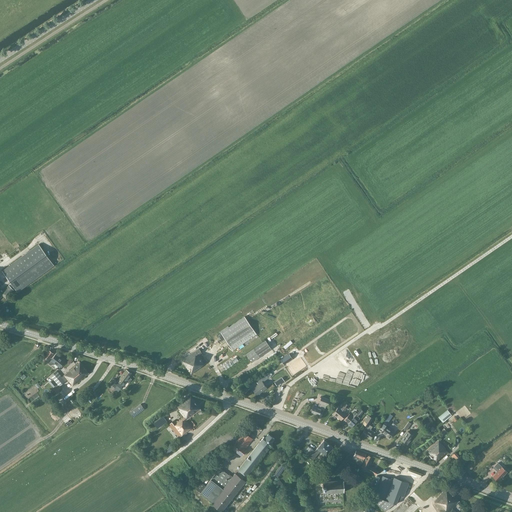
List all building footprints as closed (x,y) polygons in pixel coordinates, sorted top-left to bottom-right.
[(39,243),(2,271),(17,291),(54,264),(39,243)] [(8,285),(3,291),(2,292),(0,290),(0,299),(3,296),(6,299),(14,290),(8,285)] [(256,334),(254,330),(244,317),(229,327),(228,326),(220,332),(221,334),(218,336),(222,341),(225,339),(233,350),(256,334)] [(350,320),(338,325),(342,333),(354,328),(350,320)] [(265,340),(245,354),(251,362),(271,349),(265,340)] [(201,366),(204,364),(198,356),(202,353),(199,349),(181,360),(191,374),(201,367),(201,366)] [(48,360),(53,354),(49,350),(44,356),(48,360)] [(217,362),(226,357),(224,353),(215,357),(217,362)] [(53,363),(59,367),(64,361),(56,354),(51,361),(48,363),(51,365),(53,363)] [(76,384),(79,381),(89,373),(80,362),(62,377),(56,371),(50,376),(59,386),(67,379),(72,386),(76,383),(76,384)] [(273,369),(266,374),(268,377),(275,372),(273,369)] [(132,374),(126,370),(117,381),(115,379),(108,388),(112,391),(114,389),(118,392),(126,381),(128,383),(129,383),(131,380),(131,379),(129,377),(132,374)] [(256,395),(266,388),(262,382),(268,378),(266,374),(260,378),(260,379),(262,382),(252,389),(256,395)] [(62,389),(58,385),(53,389),(57,393),(60,391),(60,390),(62,389)] [(192,428),(192,427),(186,420),(200,410),(190,397),(177,407),(180,410),(179,411),(183,417),(176,422),(177,423),(174,425),(172,422),(169,424),(179,437),(192,428)] [(321,409),(324,410),(326,406),(328,406),(330,400),(321,397),(317,408),(313,406),(311,412),(318,415),(321,409)] [(63,414),(75,406),(70,399),(58,408),(63,414)] [(345,411),(347,408),(346,407),(347,405),(345,403),(340,409),(338,407),(333,414),(334,415),(334,417),(335,418),(336,417),(340,421),(346,414),(343,412),(344,410),(345,411)] [(129,412),(133,417),(144,409),(140,404),(129,412)] [(356,413),(348,423),(350,426),(349,427),(351,428),(352,427),(352,426),(357,420),(355,418),(358,415),(361,412),(362,410),(360,409),(359,411),(357,414),(356,413)] [(447,410),(439,417),(443,422),(451,415),(447,410)] [(348,423),(356,413),(354,412),(352,414),(353,415),(352,416),(349,414),(344,420),(348,423)] [(64,422),(69,418),(66,414),(61,418),(64,422)] [(373,418),(367,415),(362,424),(366,426),(361,434),(370,439),(374,432),(370,429),(372,426),(369,424),(373,418)] [(163,416),(153,423),(157,428),(167,421),(163,416)] [(381,432),(390,438),(394,431),(390,428),(389,429),(385,426),(387,423),(384,421),(380,427),(383,429),(381,432)] [(443,441),(450,436),(444,429),(438,434),(443,441)] [(245,449),(253,439),(243,432),(231,448),(242,456),(247,450),(245,449)] [(409,439),(412,435),(408,432),(406,436),(405,435),(402,441),(407,444),(410,440),(409,439)] [(264,437),(255,448),(264,454),(272,443),(271,443),(274,439),(267,434),(265,438),(264,437)] [(436,461),(447,452),(444,449),(445,448),(439,441),(441,440),(439,438),(438,440),(425,451),(436,461)] [(317,448),(314,451),(310,448),(306,454),(313,459),(320,451),(322,453),(320,455),(323,458),(325,455),(326,455),(333,447),(323,440),(317,448)] [(246,477),(264,454),(255,448),(238,470),(239,470),(236,474),(235,473),(232,476),(229,474),(229,475),(220,468),(200,493),(212,502),(211,504),(221,511),(245,481),(243,479),(245,476),(246,477)] [(366,454),(356,450),(353,458),(358,460),(357,462),(362,464),(366,454)] [(373,474),(376,469),(368,466),(372,458),(367,455),(360,467),(373,474)] [(492,477),(498,482),(507,472),(502,467),(498,463),(493,468),(497,471),(492,477)] [(378,471),(376,469),(373,474),(374,474),(370,485),(369,485),(367,492),(375,495),(375,496),(373,499),(384,511),(394,503),(396,504),(403,496),(408,483),(393,477),(392,480),(382,476),(381,477),(375,475),(378,471)] [(323,493),(344,491),(343,480),(322,481),(323,493)] [(242,492),(248,496),(253,487),(247,483),(242,492)] [(440,511),(448,511),(459,501),(446,488),(433,502),(440,508),(439,510),(440,511)]
